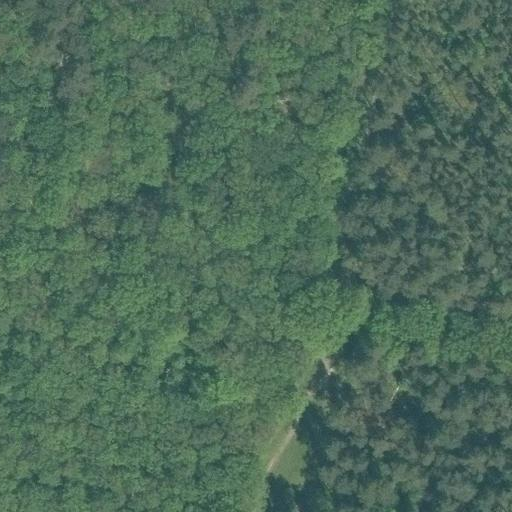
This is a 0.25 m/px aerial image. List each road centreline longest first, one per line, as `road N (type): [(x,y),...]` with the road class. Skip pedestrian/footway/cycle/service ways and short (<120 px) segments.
road 1 (track): [(375,295),(338,337),(268,511)]
road 2 (track): [(511,312),(375,295)]
